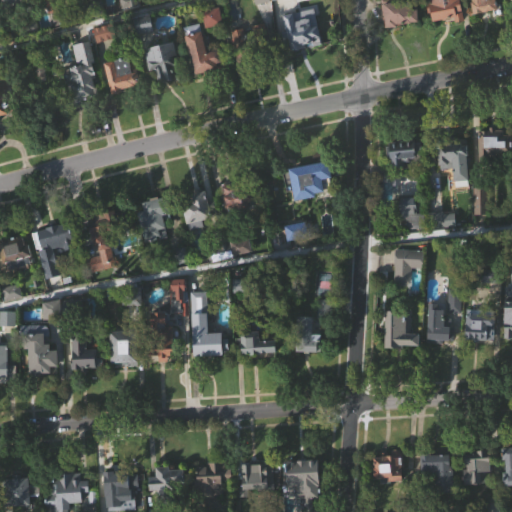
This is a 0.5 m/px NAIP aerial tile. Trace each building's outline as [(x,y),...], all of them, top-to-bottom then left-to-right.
[(27,28),(24,14),(22,15),(18,0),(4,0),(0,1),(0,8),(6,33),(27,28)] [(30,0),(35,23),(54,20),(50,0),(30,0)] [(71,0),(76,16),(97,11),(94,0),(71,0)] [(127,0),(103,0),(106,10),(114,8),(117,16),(130,13),(127,0)] [(385,0),(386,3),(408,1),(409,10),(416,9),(417,21),(395,24),(395,27),(383,28),(380,0),(385,0)] [(388,53),(424,49),(422,28),(403,30),(402,23),(397,23),(394,0),(386,0),(383,0),(388,53)] [(458,0),(462,19),(456,21),(455,17),(431,21),(427,0),(458,0)] [(494,0),(495,5),(499,4),(501,13),(493,14),(492,10),(472,14),(470,2),(471,1),(471,0),(494,0)] [(275,27),(298,22),(295,6),(271,11),(275,27)] [(430,22),(435,48),(456,44),(457,49),(466,47),(460,11),(450,13),(449,10),(438,12),(439,20),(430,22)] [(254,17),(257,31),(272,28),(269,15),(254,17)] [(301,23),(302,26),(309,24),(310,27),(315,26),(318,37),(312,38),(313,42),(303,44),(304,48),(292,52),(291,51),(289,51),(288,43),(280,45),(277,32),(285,31),(284,27),(301,23)] [(196,24),(198,32),(200,31),(205,53),(218,50),(222,67),(193,74),(182,27),(196,24)] [(262,24),(268,50),(259,52),(259,55),(251,56),(252,59),(235,63),(227,30),(238,27),(240,35),(251,32),(250,26),(262,24)] [(112,25),(116,40),(96,45),(95,39),(91,40),(89,31),(112,25)] [(225,50),(222,34),(204,37),(207,53),(225,50)] [(285,40),(287,57),(281,58),(282,69),(291,68),(292,76),(323,72),(320,48),(318,49),(316,36),(285,40)] [(170,66),(173,79),(163,81),(162,79),(156,80),(153,68),(148,69),(143,47),(173,39),(176,53),(171,55),(173,65),(170,66)] [(136,43),(140,60),(156,57),(152,40),(136,43)] [(90,63),(91,70),(94,69),(95,75),(94,75),(95,78),(90,79),(92,87),(95,87),(98,97),(71,103),(70,98),(68,98),(61,70),(75,65),(71,45),(88,41),(92,62),(90,63)] [(95,55),(99,69),(118,64),(114,50),(95,55)] [(268,67),(266,52),(241,55),(243,69),(268,67)] [(135,57),(139,71),(136,71),(139,83),(132,85),(133,88),(109,94),(101,63),(126,57),(126,59),(135,57)] [(209,79),(205,59),(189,61),(195,100),(226,95),(223,77),(209,79)] [(76,70),(78,92),(73,93),(75,109),(70,109),(73,128),(101,125),(94,68),(76,70)] [(147,74),(152,97),(158,96),(161,108),(182,104),(174,69),(147,74)] [(106,91),(114,120),(145,111),(137,82),(106,91)] [(0,96),(1,96),(1,97),(7,96),(10,109),(4,111),(5,114),(0,115),(0,96)] [(0,124),(0,143),(13,141),(9,122),(0,124)] [(495,128),(495,130),(502,130),(502,135),(510,135),(510,154),(494,154),(494,157),(489,157),(489,166),(477,166),(477,131),(487,131),(487,128),(495,128)] [(445,138),(446,143),(460,142),(460,145),(466,145),(469,180),(452,180),(451,169),(438,171),(436,149),(433,150),(433,139),(445,138)] [(413,141),(413,143),(419,142),(420,152),(412,153),(412,157),(402,158),(403,167),(390,168),(388,142),(413,141)] [(511,180),(511,161),(506,161),(506,155),(480,156),(481,187),(511,186),(511,180)] [(330,188),(312,193),(313,197),(293,201),(290,189),(284,190),(281,173),(287,172),(287,169),(326,161),(330,188)] [(390,169),(391,194),(407,193),(406,184),(425,184),(424,167),(390,169)] [(455,206),(470,206),(469,170),(440,171),(440,195),(454,195),(455,206)] [(245,180),(247,190),(249,190),(254,208),(235,213),(234,208),(224,210),(220,196),(222,195),(220,187),(245,180)] [(291,194),(295,225),(329,220),(327,206),(334,204),(332,188),(291,194)] [(476,215),(473,215),(473,188),(486,188),(487,215),(476,215)] [(197,189),(198,193),(204,191),(206,201),(213,199),(216,212),(209,213),(210,218),(184,224),(180,203),(187,201),(186,195),(191,194),(190,191),(197,189)] [(164,196),(166,203),(168,203),(169,207),(167,207),(169,213),(160,216),(164,228),(156,231),(158,236),(154,237),(155,240),(143,243),(135,213),(142,211),(140,203),(148,201),(147,199),(156,196),(156,199),(164,196)] [(415,198),(415,214),(426,214),(426,229),(405,229),(405,218),(400,218),(400,212),(395,212),(395,198),(415,198)] [(117,229),(108,231),(110,239),(106,240),(110,248),(113,262),(110,262),(111,268),(91,273),(88,258),(98,256),(97,251),(96,249),(93,250),(88,231),(79,233),(77,223),(93,219),(92,216),(113,211),(117,229)] [(225,214),(226,236),(254,235),(253,213),(225,214)] [(475,214),(476,242),(490,241),(489,213),(475,214)] [(213,245),(211,214),(186,216),(189,256),(206,255),(205,245),(213,245)] [(304,221),(304,224),(309,223),(311,234),(307,236),(307,238),(286,242),(282,226),(304,221)] [(419,223),(402,224),(403,244),(408,244),(409,255),(421,254),(419,223)] [(64,224),(71,249),(64,251),(65,254),(54,257),(63,286),(49,290),(37,249),(35,250),(30,233),(56,225),(57,226),(64,224)] [(170,265),(167,245),(170,245),(167,224),(145,227),(146,237),(142,238),(146,268),(170,265)] [(0,241),(19,236),(22,246),(25,245),(32,268),(24,270),(23,266),(18,267),(19,270),(6,273),(3,264),(1,264),(0,260),(0,241)] [(232,258),(208,263),(205,249),(228,244),(227,242),(248,238),(251,252),(232,256),(232,258)] [(457,238),(432,240),(433,254),(457,252),(457,238)] [(92,284),(94,298),(116,294),(107,246),(93,248),(100,282),(92,284)] [(47,307),(62,304),(56,275),(72,271),(68,250),(37,257),(47,307)] [(422,268),(410,268),(409,284),(392,283),(394,250),(423,251),(422,268)] [(34,291),(29,270),(27,270),(25,262),(0,267),(0,280),(5,279),(9,296),(34,291)] [(213,274),(215,287),(255,279),(251,262),(232,266),(233,270),(213,274)] [(424,294),(425,277),(397,276),(396,310),(413,310),(413,294),(424,294)] [(186,278),(187,316),(181,316),(181,309),(170,310),(169,279),(186,278)] [(463,289),(462,314),(446,313),(447,288),(463,289)] [(206,327),(206,334),(220,333),(220,339),(227,339),(227,353),(220,353),(220,356),(191,357),(189,292),(205,292),(207,327),(206,327)] [(498,308),(500,298),(489,295),(486,305),(498,308)] [(511,338),(503,339),(503,299),(511,299),(511,338)] [(63,316),(60,316),(60,301),(82,301),(82,316),(63,316)] [(453,327),(453,341),(441,341),(441,344),(427,344),(428,304),(436,304),(436,311),(442,311),(442,319),(450,319),(450,327),(453,327)] [(191,339),(189,305),(173,305),(174,340),(191,339)] [(245,305),(235,306),(235,319),(245,318),(245,305)] [(495,310),(493,341),(477,341),(477,342),(464,340),(466,308),(495,310)] [(417,333),(417,347),(401,346),(401,350),(383,349),(384,311),(408,312),(408,333),(417,333)] [(311,318),(310,335),(319,335),(318,344),(315,343),(315,353),(293,352),(294,325),(295,325),(296,317),(311,318)] [(195,382),(231,381),(231,361),(210,361),(209,318),(194,318),(195,382)] [(463,339),(463,319),(449,320),(450,339),(463,339)] [(161,323),(161,333),(168,333),(168,345),(171,345),(171,357),(166,357),(166,362),(157,362),(157,356),(148,356),(148,346),(150,346),(150,323),(161,323)] [(45,327),(46,345),(64,345),(64,326),(45,327)] [(258,332),(258,341),(274,341),(274,353),(259,354),(259,355),(239,355),(239,333),(258,332)] [(455,345),(445,345),(445,332),(430,332),(430,369),(445,370),(445,367),(454,367),(455,345)] [(41,335),(41,345),(47,345),(47,352),(54,352),(54,375),(26,375),(26,350),(21,350),(21,334),(41,335)] [(84,334),(85,352),(94,351),(95,358),(92,358),(93,369),(85,369),(86,372),(80,372),(80,370),(71,371),(69,334),(84,334)] [(387,373),(421,374),(422,359),(412,359),(413,337),(388,336),(387,373)] [(467,366),(496,366),(496,344),(487,344),(488,337),(468,336),(467,366)] [(0,344),(0,350),(17,350),(17,338),(0,338),(0,344)] [(153,339),(155,382),(161,381),(161,388),(170,388),(169,380),(176,380),(175,352),(166,352),(166,338),(153,339)] [(119,341),(120,347),(135,346),(136,363),(125,363),(126,365),(121,365),(121,363),(109,364),(108,341),(119,341)] [(321,378),(322,360),(314,360),(315,343),(301,342),(300,378),(321,378)] [(112,356),(112,390),(138,391),(139,357),(112,356)] [(278,367),(261,367),(261,357),(243,357),(243,380),(279,380),(278,367)] [(89,364),(75,364),(75,395),(105,395),(105,384),(100,384),(100,376),(89,376),(89,364)] [(10,369),(0,369),(0,403),(11,403),(10,369)] [(511,448),(511,486),(502,487),(501,474),(505,473),(504,461),(501,461),(501,449),(511,448)] [(400,450),(401,482),(387,483),(386,479),(372,480),(372,459),(391,457),(390,450),(400,450)] [(483,451),(483,453),(488,453),(488,461),(491,461),(491,476),(483,476),(483,484),(463,485),(462,471),(466,471),(465,465),(461,466),(461,454),(477,454),(477,452),(483,451)] [(429,455),(429,456),(449,455),(449,470),(451,470),(453,494),(434,495),(433,474),(429,475),(429,479),(422,479),(422,475),(420,475),(419,455),(429,455)] [(305,459),(305,462),(316,461),(318,498),(311,499),(311,511),(317,510),(317,511),(305,511),(304,488),(298,489),(297,486),(285,487),(283,463),(297,462),(296,460),(305,459)] [(223,464),(223,470),(230,470),(230,481),(220,481),(220,496),(211,496),(211,499),(208,499),(208,511),(200,511),(200,505),(195,505),(195,500),(192,500),(192,486),(193,483),(194,483),(194,474),(196,474),(196,468),(206,468),(206,464),(223,464)] [(248,465),(248,466),(265,466),(265,480),(272,480),(273,490),(247,490),(247,498),(237,498),(237,488),(240,488),(240,465),(248,465)] [(167,468),(167,471),(182,471),(183,497),(173,497),(173,505),(156,506),(156,492),(147,492),(146,488),(145,488),(144,477),(154,477),(154,469),(167,468)] [(126,473),(126,474),(134,474),(135,486),(127,487),(127,490),(124,490),(124,497),(113,498),(113,494),(102,495),(101,473),(111,473),(111,475),(126,473)] [(70,474),(79,474),(79,483),(86,482),(86,493),(79,493),(80,504),(66,504),(66,511),(44,511),(44,487),(54,487),(54,474),(70,474)] [(393,476),(393,482),(375,483),(376,508),(405,507),(405,475),(393,476)] [(466,510),(493,509),(492,476),(466,477),(467,496),(465,496),(466,510)] [(23,506),(2,507),(1,480),(26,479),(28,506),(23,506)] [(422,499),(436,498),(436,511),(455,511),(454,480),(422,481),(422,499)] [(288,487),(288,511),(321,511),(321,486),(288,487)] [(233,488),(207,489),(207,493),(197,493),(197,511),(224,511),(225,505),(234,505),(233,488)] [(278,511),(277,489),(243,491),(243,511),(278,511)] [(151,503),(151,511),(185,511),(185,495),(172,496),(172,493),(158,493),(158,502),(151,503)] [(141,511),(141,498),(106,499),(106,511),(141,511)] [(6,511),(41,511),(32,511),(31,503),(6,504),(6,511)]
